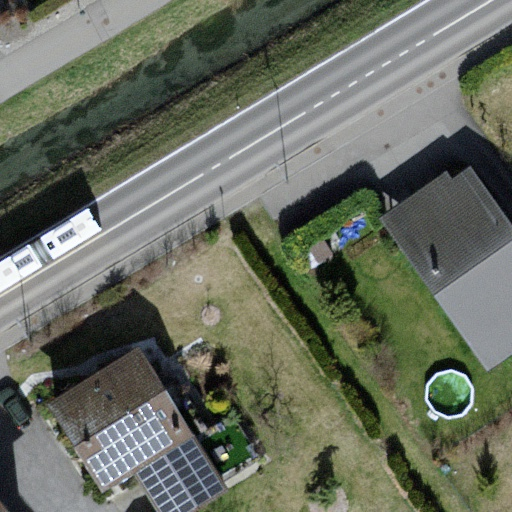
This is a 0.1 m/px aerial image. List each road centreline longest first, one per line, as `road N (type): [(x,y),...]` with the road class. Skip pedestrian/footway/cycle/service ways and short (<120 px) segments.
road 1 (secondary): [(0,294),(472,0)]
road 2 (residential): [(0,77),(127,0)]
